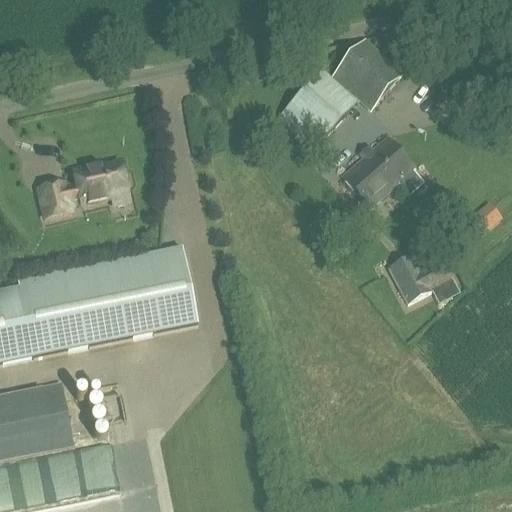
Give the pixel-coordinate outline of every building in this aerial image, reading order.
[(372,113),(403,77),(365,43),(333,79),(372,113)] [(356,106),(321,74),(277,122),(312,154),(356,106)] [(387,143),(343,181),(370,211),(414,173),(387,143)] [(122,175),(120,166),(92,172),(92,170),(73,174),(77,188),(66,191),(65,187),(38,193),(45,222),(71,216),(70,208),(81,206),(81,208),(128,198),(125,188),(129,185),(127,177),(122,175)] [(472,221),(485,235),(502,220),(490,206),(472,221)] [(18,284),(20,292),(0,295),(0,369),(199,331),(183,252),(18,284)] [(389,271),(408,307),(432,294),(432,293),(455,281),(447,266),(424,278),(413,258),(389,271)] [(0,464),(72,450),(61,389),(0,400),(0,464)]
